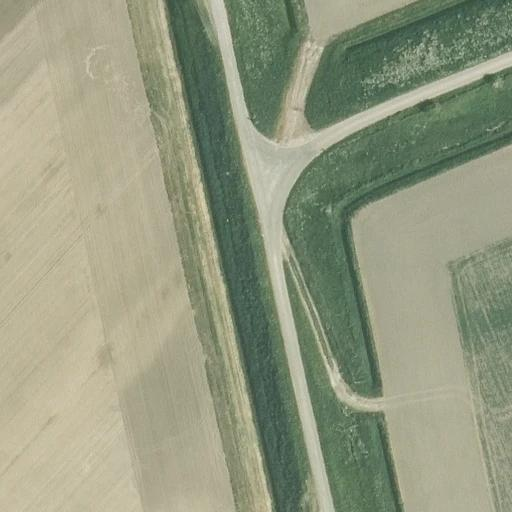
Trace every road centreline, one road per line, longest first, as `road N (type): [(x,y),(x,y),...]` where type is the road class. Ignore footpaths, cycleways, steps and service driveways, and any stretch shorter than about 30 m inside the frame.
road 1 (unclassified): [(330,511),(267,208)]
road 2 (unclassified): [(267,208),(292,167),(328,137),(511,63)]
road 3 (unclassified): [(267,208),(217,0)]
